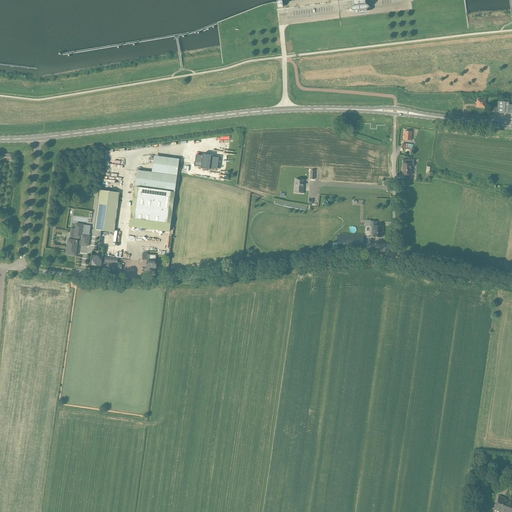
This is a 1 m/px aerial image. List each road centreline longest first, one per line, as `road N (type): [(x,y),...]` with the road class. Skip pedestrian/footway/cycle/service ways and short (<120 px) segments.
road 1 (unclassified): [(19,268),(153,282),(390,260)]
road 2 (secondary): [(284,109),(37,138)]
road 3 (unknown): [(134,281),(123,218),(132,160),(174,148)]
road 4 (unclassified): [(284,109),(282,22),(339,15)]
road 5 (residential): [(390,260),(394,124)]
road 6 (unclassified): [(19,268),(37,138)]
road 7 (unclassified): [(511,283),(390,260)]
